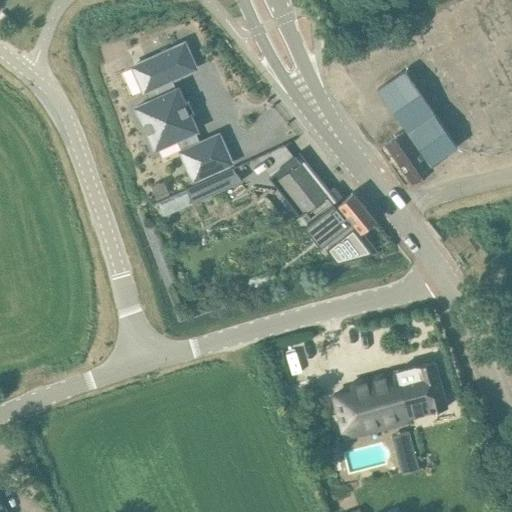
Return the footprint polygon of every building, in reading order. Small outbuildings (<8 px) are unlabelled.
[(474,19),(482,42),(491,39),(498,57),(511,51),(511,23),(503,0),(470,0),(477,18),(474,19)] [(182,152),(195,180),(232,163),(219,136),(201,144),(196,131),(197,131),(178,89),(177,90),(172,80),(196,69),(185,44),(134,68),(145,93),(146,92),(151,102),(143,106),(150,121),(144,123),(156,150),(184,138),(189,149),(182,152)] [(386,144),(413,183),(434,168),(431,165),(457,147),(405,71),(378,89),(406,130),(386,144)] [(356,99),(375,134),(389,126),(382,114),(385,112),(372,90),(356,99)] [(324,244),(336,262),(380,251),(362,232),(376,221),(353,193),(345,200),(334,187),(329,191),(300,153),(270,177),(301,216),(305,213),(325,196),(332,205),(306,227),(320,246),(324,244)] [(335,394),(346,438),(410,422),(409,418),(429,412),(447,407),(436,362),(351,383),(352,389),(335,394)]
